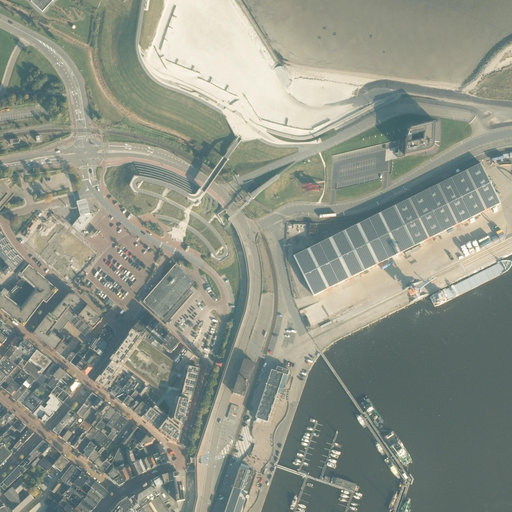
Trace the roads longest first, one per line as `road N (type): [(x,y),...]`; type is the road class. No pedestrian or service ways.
road 1 (secondary): [(202,511),(219,415),(256,301),(247,229)]
road 2 (unclassified): [(269,219),(361,205),(478,141),(511,133)]
road 3 (unclassified): [(225,306),(177,465),(118,492)]
road 4 (unclassified): [(269,219),(286,298),(312,347)]
road 5 (tertiary): [(86,148),(70,70),(27,34)]
road 6 (unclassified): [(196,261),(136,231),(94,190)]
